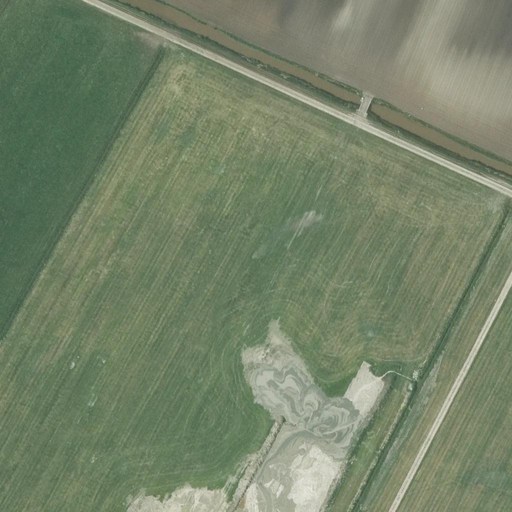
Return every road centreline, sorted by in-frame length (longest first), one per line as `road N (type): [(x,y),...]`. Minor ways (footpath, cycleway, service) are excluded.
road 1 (track): [(270,42),(371,89),(355,129),(511,210)]
road 2 (track): [(511,277),(391,511)]
